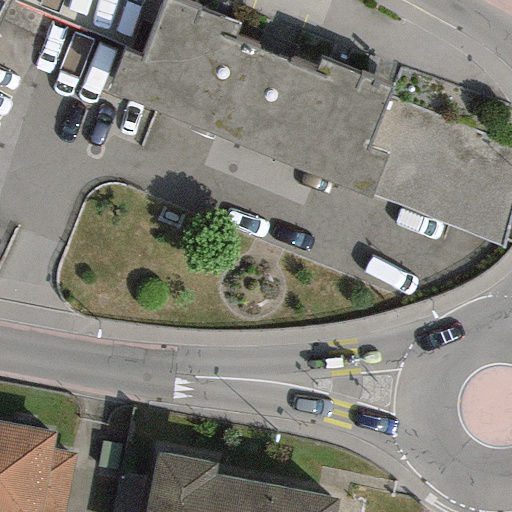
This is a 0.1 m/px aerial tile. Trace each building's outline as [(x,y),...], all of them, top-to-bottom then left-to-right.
[(0,0),(0,28),(13,0),(0,0)] [(235,33),(164,5),(138,70),(122,64),(107,102),(368,204),(371,197),(384,163),(370,157),(392,101),(329,77),(325,88),(228,50),(235,33)] [(511,158),(508,145),(392,101),(370,157),(384,163),(371,197),(497,244),(511,203),(511,158)] [(53,440),(0,428),(0,511),(65,511),(78,455),(51,450),(53,440)] [(213,464),(153,452),(141,511),(333,511),(336,498),(211,474),(213,464)]
